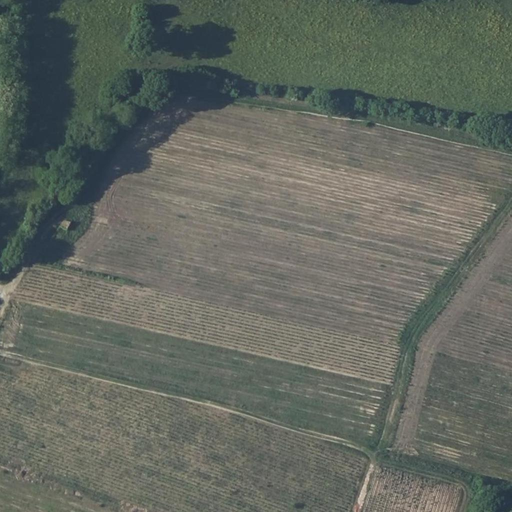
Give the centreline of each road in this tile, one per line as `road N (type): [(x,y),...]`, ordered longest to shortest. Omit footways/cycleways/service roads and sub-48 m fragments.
road 1 (track): [(511,154),(371,122),(166,92),(108,143),(10,291)]
road 2 (track): [(0,351),(211,403),(374,455)]
road 3 (track): [(374,455),(413,337),(511,204)]
